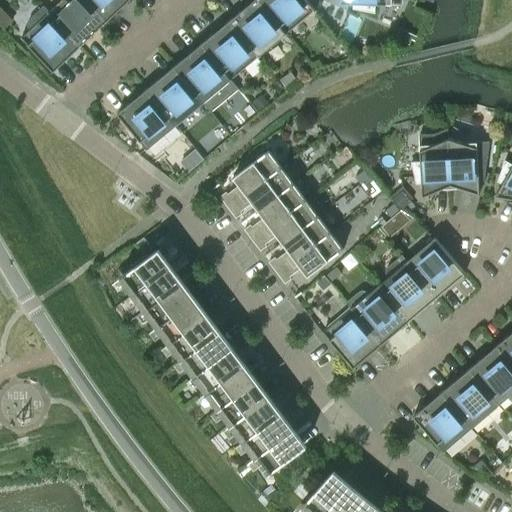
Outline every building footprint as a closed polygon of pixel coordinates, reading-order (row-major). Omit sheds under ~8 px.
[(49,11),(81,45),(107,20),(87,0),(60,0),(49,11)] [(87,0),(107,20),(128,0),(87,0)] [(287,33),(259,0),(252,0),(229,20),(259,56),(287,33)] [(259,0),(287,33),(315,9),(314,8),(307,0),(259,0)] [(340,0),(340,2),(360,3),(360,9),(375,12),(375,3),(402,4),(402,0),(340,0)] [(0,5),(0,24),(4,29),(13,20),(0,5)] [(49,11),(44,5),(31,17),(29,19),(28,21),(28,23),(28,25),(29,27),(30,28),(22,37),(54,71),(81,45),(49,11)] [(259,56),(229,20),(201,42),(231,78),(259,56)] [(404,30),(400,39),(409,43),(411,38),(416,40),(417,36),(404,30)] [(231,78),(201,42),(174,65),(203,101),(231,78)] [(203,101),(174,65),(146,88),(176,124),(203,101)] [(291,71),(280,79),(286,87),(297,80),(291,71)] [(176,124),(146,88),(117,112),(147,148),(176,124)] [(262,94),(253,101),(259,109),(268,102),(262,94)] [(421,161),(411,161),(415,176),(421,176),(422,196),(438,189),(451,188),(448,137),(448,128),(435,133),(419,134),(420,143),(421,161)] [(448,137),(451,188),(463,188),(480,193),(479,173),(485,173),(490,140),(462,141),(448,137)] [(228,206),(282,166),(269,149),(233,176),(242,187),(230,196),(226,191),(220,195),(228,206)] [(511,197),(511,163),(505,159),(499,174),(505,177),(496,194),(511,197)] [(250,198),(258,209),(294,182),(282,166),(228,206),(236,217),(243,212),(238,207),(250,198)] [(364,170),(355,176),(360,183),(369,176),(364,170)] [(244,228),(253,239),(306,198),(294,182),(258,209),(266,220),(255,229),(251,223),(244,228)] [(403,185),(391,196),(393,198),(392,199),(401,209),(411,200),(413,198),(403,185)] [(306,198),(253,239),(261,250),(267,245),(263,239),(275,231),(283,242),(319,215),(325,210),(313,194),(306,198)] [(394,203),(386,209),(391,216),(399,209),(394,203)] [(269,261),(277,271),(331,231),(319,215),(283,242),(291,253),(279,261),(275,256),(269,261)] [(387,221),(380,227),(389,238),(396,231),(387,221)] [(344,248),(331,231),(277,271),(285,282),(292,278),(287,272),(299,263),(308,275),(344,248)] [(402,254),(437,296),(465,272),(435,236),(407,260),(402,254)] [(120,275),(133,292),(172,263),(159,246),(120,275)] [(437,296),(402,254),(390,264),(390,265),(388,266),(387,268),(386,270),(386,272),(387,274),(388,276),(379,284),(409,319),(437,296)] [(133,292),(145,309),(184,279),(172,263),(133,292)] [(336,266),(327,274),(332,280),(341,272),(336,266)] [(325,275),(316,282),(323,290),(332,283),(325,275)] [(145,309),(158,325),(197,296),(184,279),(145,309)] [(347,301),(352,307),(382,343),(409,319),(379,284),(370,291),(369,290),(367,288),(365,288),(362,288),(360,289),(359,291),(358,291),(347,301)] [(158,325),(170,341),(209,312),(197,296),(158,325)] [(382,343),(352,307),(323,331),(354,367),(382,343)] [(170,341),(182,358),(221,328),(209,312),(170,341)] [(182,358),(194,374),(234,345),(221,328),(182,358)] [(511,330),(496,344),(511,362),(511,330)] [(469,367),(499,403),(508,395),(510,397),(511,398),(511,362),(496,344),(469,367)] [(194,374),(207,391),(246,361),(234,345),(194,374)] [(207,391),(219,407),(258,377),(246,361),(207,391)] [(441,391),(472,426),(499,403),(469,367),(441,391)] [(219,407),(231,423),(270,394),(258,377),(219,407)] [(472,426),(441,391),(413,415),(444,450),(472,426)] [(231,423),(244,439),(283,410),(270,394),(231,423)] [(244,439),(256,456),(295,426),(283,410),(244,439)] [(308,444),(295,426),(256,456),(269,473),(308,444)] [(481,459),(473,466),(483,478),(491,471),(481,459)] [(302,504),(310,511),(325,511),(350,481),(334,467),(302,504)] [(352,511),(366,494),(350,481),(325,511),(352,511)] [(301,483),(294,490),(303,498),(310,491),(301,483)] [(378,511),(382,507),(366,494),(352,511),(378,511)]
